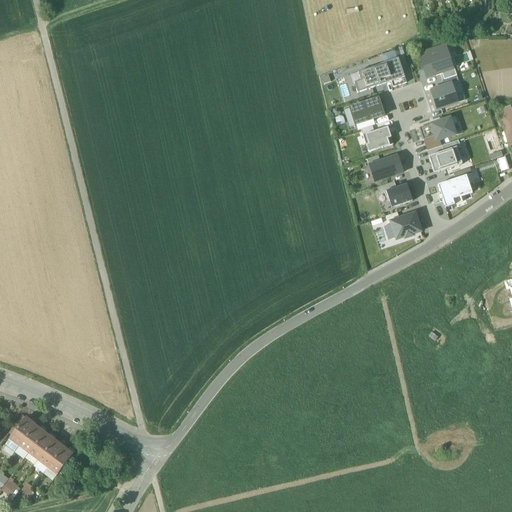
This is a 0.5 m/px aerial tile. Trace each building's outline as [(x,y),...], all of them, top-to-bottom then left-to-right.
[(422,57),(428,76),(451,70),(444,48),(428,53),(429,55),(422,57)] [(407,84),(398,59),(358,73),(361,81),(354,83),(358,94),(391,83),(393,89),(407,84)] [(443,81),(445,87),(452,85),(459,83),(457,76),(443,81)] [(437,111),(458,104),(452,85),(445,87),(431,92),(437,111)] [(356,127),(384,117),(378,100),(350,110),(356,127)] [(511,110),(511,106),(497,111),(510,149),(511,148),(511,110)] [(455,136),(450,119),(420,129),(425,146),(440,141),(455,136)] [(374,121),(356,127),(357,132),(376,126),(374,121)] [(362,131),(364,136),(374,133),(372,128),(362,131)] [(369,153),(394,145),(388,129),(374,133),(364,136),(369,153)] [(440,141),(425,146),(427,152),(441,147),(442,147),(440,141)] [(441,147),(443,153),(457,148),(460,147),(458,142),(442,147),(441,147)] [(463,165),(457,148),(443,153),(428,158),(434,175),(463,165)] [(367,160),(369,167),(380,163),(378,157),(367,160)] [(375,183),(403,174),(397,157),(380,163),(369,167),(375,183)] [(454,175),(455,180),(467,177),(465,171),(454,175)] [(472,194),(467,177),(455,180),(438,186),(445,210),(455,206),(453,200),(472,194)] [(384,192),(396,189),(394,183),(378,188),(380,194),(384,192)] [(390,210),(413,203),(407,185),(396,189),(384,192),(390,210)] [(391,223),(399,220),(399,219),(397,214),(386,217),(388,224),(391,223)] [(420,232),(415,215),(406,218),(406,217),(399,219),(399,220),(391,223),(397,240),(405,238),(405,239),(413,237),(413,235),(420,232)] [(25,419),(10,438),(20,446),(35,426),(25,419)] [(35,426),(20,446),(29,453),(44,433),(35,426)] [(44,433),(29,453),(39,460),(54,441),(44,433)] [(20,446),(10,438),(5,445),(15,452),(20,446)] [(63,448),(54,441),(39,460),(48,467),(63,448)] [(73,455),(63,448),(48,467),(58,475),(73,455)] [(14,481),(10,478),(8,481),(2,490),(11,497),(18,488),(18,487),(12,484),(14,481)] [(21,490),(18,488),(11,497),(8,500),(11,502),(21,490)] [(29,492),(24,488),(21,493),(26,497),(29,492)]
